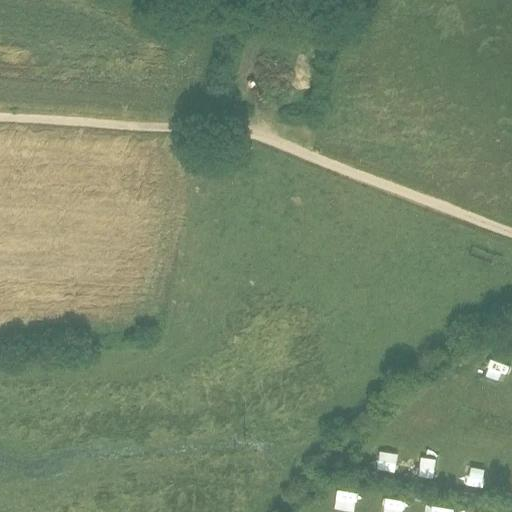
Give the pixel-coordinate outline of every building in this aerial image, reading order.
[(484,350),(477,368),(491,374),(499,356),(484,350)] [(387,463),(388,443),(373,442),(371,462),(387,463)] [(407,467),(425,471),(428,451),(410,447),(407,467)] [(511,484),(511,470),(503,470),(502,484),(511,484)] [(325,501),(346,505),(349,484),(329,480),(325,501)] [(422,511),(440,511),(441,499),(424,498),(422,511)] [(462,511),(482,511),(484,507),(464,503),(462,511)]
